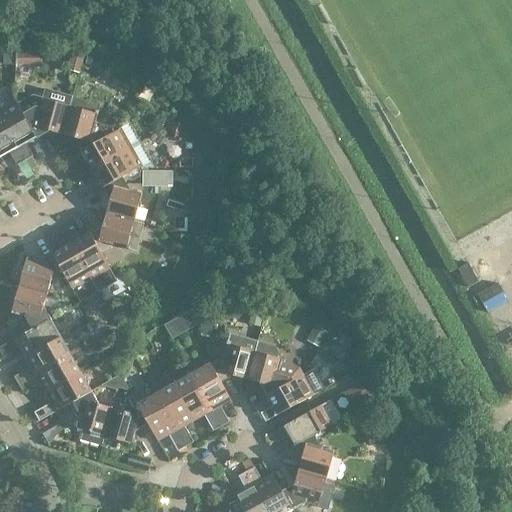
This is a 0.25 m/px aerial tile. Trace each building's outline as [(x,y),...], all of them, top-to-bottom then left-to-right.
[(69,107),(42,99),(33,96),(18,105),(26,119),(24,120),(35,139),(48,131),(61,135),(69,107)] [(112,127),(110,127),(95,122),(100,105),(72,97),(69,107),(61,135),(74,139),(81,152),(101,141),(101,140),(115,132),(112,127)] [(26,119),(18,105),(16,101),(0,110),(0,117),(24,161),(32,156),(25,144),(35,139),(24,120),(26,119)] [(16,166),(24,161),(0,117),(0,158),(9,153),(16,166)] [(80,177),(129,149),(118,130),(115,132),(101,140),(101,141),(81,152),(86,162),(75,169),(80,177)] [(121,178),(140,168),(129,149),(80,177),(84,185),(96,178),(101,188),(120,177),(121,178)] [(172,184),(172,169),(145,169),(145,184),(172,184)] [(128,191),(121,178),(120,177),(101,188),(109,201),(106,214),(134,222),(141,194),(128,191)] [(144,224),(134,222),(106,214),(102,227),(89,234),(100,253),(113,246),(136,252),(144,224)] [(100,253),(89,234),(79,239),(72,227),(64,232),(92,282),(98,292),(117,282),(100,253)] [(98,292),(92,282),(64,232),(55,237),(62,249),(53,254),(64,273),(63,274),(79,303),(98,292)] [(50,281),(63,274),(64,273),(53,254),(52,255),(40,262),(27,259),(19,286),(47,294),(50,281)] [(467,287),(478,282),(468,263),(457,269),(467,287)] [(43,307),(47,294),(19,286),(11,314),(24,318),(31,330),(32,331),(50,321),(43,307)] [(192,310),(169,319),(174,332),(197,323),(192,310)] [(23,359),(60,338),(50,321),(32,331),(31,330),(0,347),(0,353),(2,358),(18,349),(23,359)] [(319,348),(320,346),(325,337),(314,330),(307,341),(319,348)] [(247,380),(258,342),(229,334),(226,344),(222,358),(210,364),(220,383),(233,376),(247,380)] [(103,349),(111,345),(112,344),(107,336),(99,341),(103,349)] [(18,385),(77,353),(75,349),(68,353),(60,338),(23,359),(29,369),(13,377),(18,385)] [(266,396),(300,377),(296,372),(280,367),(282,360),(276,358),(278,352),(275,347),(258,342),(247,380),(259,384),(266,396)] [(200,360),(207,356),(202,347),(195,351),(200,360)] [(349,375),(364,366),(366,365),(358,351),(341,361),(349,375)] [(43,394),(80,374),(72,360),(79,356),(77,353),(18,385),(22,393),(38,385),(43,394)] [(230,401),(220,383),(210,364),(191,375),(191,374),(221,428),(229,423),(220,407),(230,401)] [(314,395),(312,392),(322,386),(314,370),(303,376),(300,377),(266,396),(272,407),(259,414),(265,423),(277,416),(314,395)] [(72,403),(90,392),(80,374),(43,394),(49,404),(34,413),(39,422),(72,403)] [(212,432),(221,428),(191,374),(173,384),(194,422),(204,416),(212,432)] [(350,403),(375,389),(377,388),(371,377),(344,393),(350,403)] [(184,427),(194,422),(173,384),(154,395),(185,448),(193,443),(184,427)] [(98,405),(94,398),(90,392),(72,403),(79,415),(76,429),(83,431),(80,441),(101,446),(103,436),(111,408),(98,405)] [(147,424),(137,404),(131,394),(125,398),(131,408),(124,412),(111,408),(103,436),(131,444),(135,432),(147,424)] [(177,452),(185,448),(154,395),(137,404),(147,424),(158,442),(168,436),(177,452)] [(339,425),(339,417),(330,400),(271,434),(276,443),(288,436),(294,446),(313,435),(314,436),(331,426),(339,425)] [(387,429),(381,429),(371,428),(370,443),(386,444),(387,429)] [(321,449),(314,436),(313,435),(294,446),(301,459),(298,472),(326,480),(334,452),(321,449)] [(290,511),(292,511),(281,492),(271,474),(260,480),(254,468),(246,472),(267,511),(290,511)] [(267,511),(246,472),(238,477),(244,489),(234,495),(237,501),(243,511),(267,511)] [(334,482),(326,480),(298,472),(294,485),(281,492),(292,511),(305,504),(317,508),(317,507),(328,510),(334,486),(333,486),(334,482)] [(243,511),(237,501),(228,506),(226,511),(243,511)]
